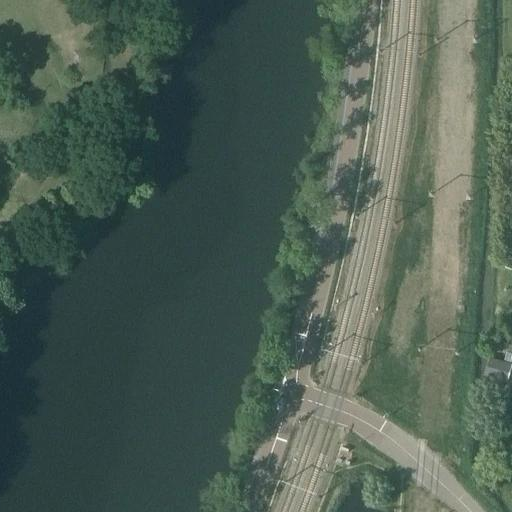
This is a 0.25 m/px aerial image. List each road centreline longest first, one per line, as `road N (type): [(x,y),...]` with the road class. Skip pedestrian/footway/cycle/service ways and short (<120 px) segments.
road 1 (unclassified): [(290,395),(339,199),(366,0)]
road 2 (unclassified): [(468,511),(384,436),(290,395)]
road 3 (unclassified): [(251,511),(290,395)]
